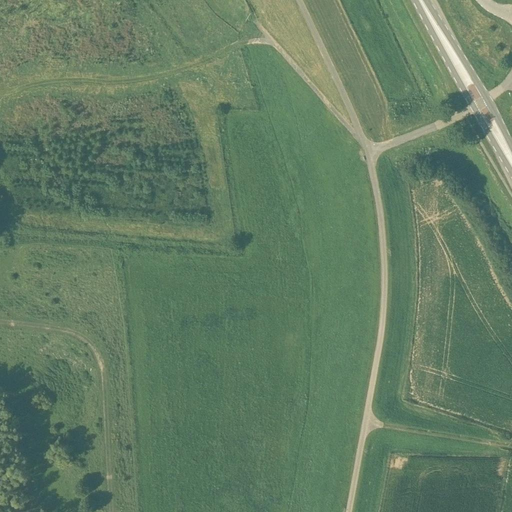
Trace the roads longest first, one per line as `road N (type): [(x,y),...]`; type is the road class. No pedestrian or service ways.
road 1 (track): [(0,330),(70,335),(98,355),(114,511)]
road 2 (track): [(362,139),(253,21)]
road 3 (track): [(365,423),(507,447)]
road 4 (unclassified): [(368,154),(480,102)]
